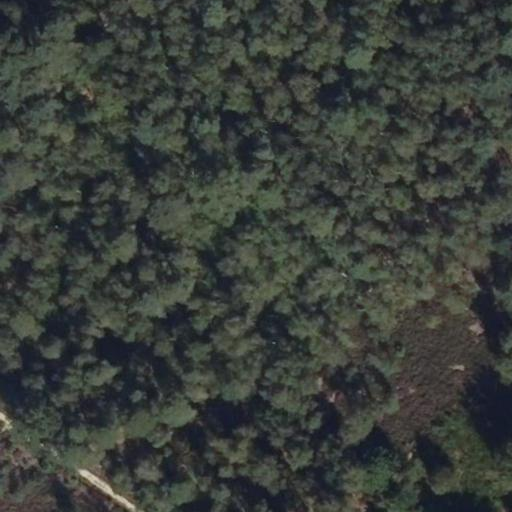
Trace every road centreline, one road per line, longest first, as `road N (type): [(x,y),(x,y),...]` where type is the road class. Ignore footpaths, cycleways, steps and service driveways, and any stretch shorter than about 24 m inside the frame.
road 1 (track): [(0,309),(65,170),(116,0)]
road 2 (track): [(122,511),(0,429)]
